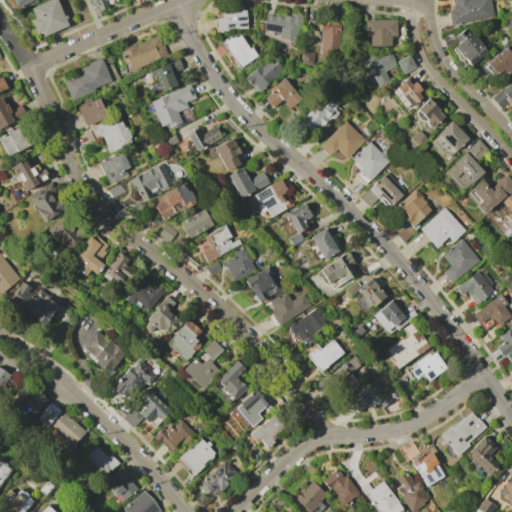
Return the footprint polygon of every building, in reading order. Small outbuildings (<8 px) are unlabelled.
[(12,0),(16,8),(33,0),(12,0)] [(34,18),(30,8),(47,0),(55,0),(62,16),(65,15),(66,18),(64,19),(66,25),(42,36),(40,31),(35,33),(29,20),(34,18)] [(118,0),(114,2),(113,0),(104,0),(107,6),(98,10),(94,1),(91,3),(89,0),(118,0)] [(452,10),(451,6),(454,5),(452,0),(489,0),(493,16),(450,25),(447,11),(452,10)] [(215,18),(215,14),(219,14),(219,6),(241,5),(241,10),(245,10),(245,29),(226,29),(226,31),(222,31),(222,33),(219,33),(219,31),(214,32),(214,18),(215,18)] [(264,13),(289,16),(289,13),(301,15),(300,26),(296,25),(294,40),(278,37),(279,31),(262,29),(264,13)] [(395,19),(396,35),(390,35),(390,45),(369,45),(369,36),(365,36),(365,20),(395,19)] [(318,20),(339,21),(336,56),(319,54),(321,31),(318,31),(318,20)] [(464,28),(467,33),(470,31),(486,51),(468,65),(455,47),(457,46),(455,43),(457,41),(454,36),(464,28)] [(224,39),(223,38),(225,37),(225,39),(229,36),(230,38),(234,36),(234,37),(239,34),(248,48),(251,47),(256,56),(238,67),(221,41),(224,39)] [(133,42),(134,44),(158,35),(167,57),(152,63),(152,61),(131,70),(127,62),(124,63),(118,49),(133,42)] [(504,46),(511,56),(511,60),(508,64),(511,69),(506,74),(501,69),(495,74),(485,62),(504,46)] [(301,51),(312,52),(312,65),(300,64),(301,51)] [(373,54),(376,59),(389,52),(395,64),(382,71),(389,82),(378,88),(370,73),(369,74),(364,65),(365,65),(362,60),(373,54)] [(407,55),(414,66),(402,73),(395,62),(407,55)] [(271,56),(278,65),(279,64),(283,69),(262,86),(263,87),(259,90),(252,82),(250,84),(244,77),(271,56)] [(81,73),(79,68),(87,64),(86,62),(99,57),(99,59),(101,59),(110,81),(93,88),(94,90),(70,100),(62,81),(81,73)] [(178,58),(181,68),(170,72),(175,85),(160,91),(151,69),(178,58)] [(270,93),(269,91),(270,90),(269,89),(283,77),(300,98),(288,107),(282,99),(272,107),(264,98),(270,93)] [(397,84),(398,85),(405,78),(411,84),(414,81),(421,89),(417,93),(420,97),(410,106),(393,87),(397,84)] [(511,79),(511,107),(508,102),(500,108),(491,97),(511,79)] [(189,84),(194,97),(184,102),(186,107),(176,111),(180,122),(168,127),(166,123),(160,126),(149,101),(189,84)] [(310,137),(295,125),(313,104),(319,110),(332,95),(340,103),(335,109),(338,112),(330,121),(327,119),(310,137)] [(0,97),(4,104),(6,103),(10,110),(20,105),(25,115),(0,127),(0,97)] [(84,104),(82,100),(89,97),(90,101),(97,98),(106,116),(85,126),(77,107),(84,104)] [(428,98),(438,108),(436,110),(442,116),(429,129),(413,112),(428,98)] [(109,120),(111,124),(120,120),(123,127),(125,126),(129,137),(128,137),(130,142),(110,151),(110,150),(108,151),(101,136),(99,137),(95,127),(109,120)] [(322,144),(321,143),(344,120),(358,135),(363,129),(369,135),(345,158),(335,148),(328,155),(320,146),(322,144)] [(450,120),(467,138),(454,151),(436,133),(450,120)] [(0,135),(19,126),(28,143),(7,155),(0,141),(0,135)] [(197,126),(201,133),(214,126),(220,136),(195,150),(185,133),(197,126)] [(418,130),(426,139),(418,147),(410,138),(418,130)] [(172,131),(176,141),(160,149),(155,139),(172,131)] [(232,138),(238,153),(234,155),(238,164),(224,170),(222,164),(210,169),(207,160),(208,159),(204,150),(232,138)] [(478,140),(487,150),(473,162),(482,171),(459,192),(442,173),(478,140)] [(368,141),(379,152),(386,145),(392,151),(385,158),(387,160),(363,184),(354,175),(359,170),(353,164),(355,163),(350,159),(368,141)] [(113,154),(114,156),(121,152),(128,167),(124,169),(127,175),(111,183),(109,179),(106,180),(97,162),(113,154)] [(22,159),(27,168),(35,164),(39,170),(43,168),(48,176),(24,191),(18,181),(17,182),(14,177),(15,176),(9,167),(22,159)] [(159,164),(169,184),(159,190),(158,188),(148,193),(149,195),(140,200),(129,179),(159,164)] [(242,167),(248,179),(262,172),(267,183),(238,198),(227,175),(242,167)] [(385,172),(404,191),(389,205),(382,198),(380,201),(376,197),(367,206),(358,197),(385,172)] [(480,180),(489,189),(505,175),(511,183),(511,187),(482,214),(465,193),(480,180)] [(279,178),(285,189),(283,190),(292,204),(269,217),(260,202),(250,208),(245,199),(279,178)] [(50,181),(55,187),(49,191),(55,200),(57,198),(64,207),(44,221),(27,197),(50,181)] [(157,204),(154,197),(173,187),(174,188),(181,184),(183,187),(184,186),(186,191),(188,190),(195,202),(161,220),(154,206),(157,204)] [(414,188),(421,197),(420,198),(425,203),(424,204),(429,209),(415,222),(418,225),(413,229),(393,208),(414,188)] [(511,192),(511,193),(511,222),(511,221),(509,222),(504,216),(511,211),(506,205),(504,206),(500,201),(511,192)] [(303,203),(310,216),(302,220),(306,227),(298,231),(302,239),(291,245),(287,237),(295,232),(285,213),(303,203)] [(443,207),(463,230),(451,241),(447,236),(434,247),(418,229),(443,207)] [(203,208),(212,225),(187,238),(178,222),(203,208)] [(49,224),(51,225),(61,215),(74,229),(77,226),(84,233),(66,250),(45,228),(49,224)] [(165,223),(175,231),(167,241),(157,233),(165,223)] [(208,247),(202,236),(223,224),(230,236),(225,238),(227,241),(228,240),(230,242),(237,239),(239,243),(205,262),(199,251),(208,247)] [(404,226),(411,233),(402,242),(395,234),(404,226)] [(323,228),(337,250),(322,259),(309,237),(323,228)] [(76,258),(73,255),(92,232),(107,244),(102,250),(105,252),(98,261),(103,265),(95,274),(89,269),(85,275),(71,264),(76,258)] [(460,239),(478,260),(450,282),(442,271),(449,266),(440,255),(460,239)] [(234,256),(232,252),(241,247),(243,250),(245,249),(251,260),(249,261),(253,269),(232,280),(223,262),(234,256)] [(117,252),(127,259),(124,264),(133,270),(127,278),(118,271),(118,272),(123,276),(118,283),(116,282),(115,284),(110,280),(111,278),(103,272),(117,252)] [(346,252),(353,262),(351,263),(351,264),(355,262),(360,270),(344,280),(341,275),(327,283),(319,269),(346,252)] [(0,253),(1,255),(0,256),(18,278),(0,292),(0,253)] [(216,261),(220,268),(208,274),(205,267),(216,261)] [(267,266),(280,287),(258,301),(250,287),(248,288),(244,280),(267,266)] [(476,271),(479,275),(482,272),(491,283),(488,286),(491,291),(475,303),(465,290),(459,295),(454,287),(476,271)] [(128,294),(125,291),(136,278),(149,288),(150,286),(153,288),(156,284),(163,290),(147,310),(139,303),(138,305),(134,301),(131,304),(125,299),(128,294)] [(353,281),(358,287),(369,278),(384,296),(371,306),(357,289),(349,296),(343,289),(353,281)] [(21,282),(36,291),(38,289),(49,297),(48,300),(56,305),(44,325),(8,302),(21,282)] [(284,291),(290,301),(301,293),(309,305),(278,325),(270,313),(274,310),(268,301),(284,291)] [(499,294),(506,303),(502,306),(509,316),(496,325),(491,317),(489,318),(487,316),(477,323),(471,314),(499,294)] [(147,321),(145,319),(165,295),(174,302),(166,311),(170,315),(171,314),(178,320),(167,333),(159,327),(157,329),(153,326),(148,332),(143,327),(147,321)] [(362,311),(370,307),(365,297),(357,301),(362,311)] [(390,300),(407,320),(395,329),(392,325),(384,331),(371,315),(390,300)] [(313,309),(324,325),(310,334),(313,339),(307,343),(304,339),(300,342),(294,333),(291,335),(285,327),(313,309)] [(167,345),(171,342),(169,339),(187,320),(199,331),(193,337),(199,343),(183,361),(176,355),(174,357),(167,351),(170,348),(167,345)] [(400,339),(399,338),(405,333),(401,328),(412,321),(417,329),(414,331),(417,336),(419,334),(428,346),(396,368),(383,350),(400,339)] [(502,342),(498,336),(511,326),(511,358),(510,355),(506,357),(504,353),(501,355),(495,347),(502,342)] [(93,329),(123,352),(107,372),(94,362),(95,361),(92,359),(94,357),(80,346),(93,329)] [(314,349),(311,346),(315,342),(320,349),(332,339),(342,353),(326,365),(327,366),(319,372),(306,355),(314,349)] [(193,358),(199,364),(207,356),(200,350),(211,340),(221,350),(209,361),(218,371),(201,388),(182,369),(193,358)] [(405,369),(427,353),(428,355),(433,352),(445,367),(427,380),(421,372),(413,377),(408,371),(407,372),(405,369)] [(354,355),(361,363),(350,372),(359,384),(345,395),(329,374),(354,355)] [(235,360),(243,369),(235,377),(245,388),(232,401),(220,388),(222,387),(215,380),(235,360)] [(116,382),(115,381),(117,379),(118,380),(129,367),(131,369),(137,361),(154,375),(147,384),(143,381),(131,395),(127,391),(123,397),(112,388),(116,382)] [(0,368),(9,374),(7,377),(16,384),(2,404),(0,402),(0,368)] [(46,399),(30,413),(13,393),(28,380),(46,399)] [(373,380),(390,400),(380,408),(377,403),(371,408),(368,404),(357,413),(347,401),(373,380)] [(230,408),(256,387),(269,402),(256,413),(260,418),(247,428),(230,408)] [(145,406),(140,401),(149,392),(169,411),(160,420),(154,415),(147,422),(138,413),(145,406)] [(50,402),(59,411),(45,427),(35,418),(50,402)] [(131,428),(121,418),(131,408),(141,417),(131,428)] [(278,411),(288,423),(273,434),(275,437),(271,440),(272,442),(265,447),(260,440),(252,446),(244,436),(278,411)] [(51,425),(50,424),(60,414),(61,415),(63,412),(84,431),(71,446),(50,427),(51,425)] [(450,425),(452,427),(470,412),(476,419),(477,417),(485,427),(465,443),(468,446),(456,456),(438,435),(450,425)] [(162,426),(165,428),(168,425),(170,427),(179,419),(193,434),(182,445),(179,442),(170,450),(169,450),(168,451),(159,441),(158,443),(152,436),(162,426)] [(483,435),(495,447),(490,452),(499,462),(494,467),(496,468),(494,470),(493,469),(488,474),(469,456),(471,454),(468,451),(483,435)] [(199,437),(205,443),(207,441),(210,444),(208,447),(213,453),(201,464),(203,466),(194,474),(188,468),(185,471),(174,460),(199,437)] [(402,445),(403,446),(410,441),(418,453),(404,461),(397,449),(402,445)] [(95,445),(107,457),(109,454),(117,463),(104,476),(99,471),(98,472),(83,458),(95,445)] [(420,454),(421,456),(430,451),(436,463),(435,463),(442,476),(425,486),(415,469),(414,470),(409,461),(420,454)] [(0,460),(11,469),(0,484),(0,460)] [(202,484),(200,482),(222,461),(225,464),(226,463),(234,471),(233,472),(236,475),(233,478),(233,479),(230,482),(229,482),(220,491),(218,489),(213,495),(208,491),(205,494),(199,487),(202,484)] [(308,464),(316,473),(311,477),(303,468),(308,464)] [(121,466),(128,475),(125,476),(136,489),(119,503),(114,497),(115,496),(108,488),(110,486),(104,479),(121,466)] [(336,468),(341,476),(344,474),(357,493),(341,505),(335,496),(336,495),(330,486),(328,488),(321,479),(336,468)] [(502,484),(511,472),(511,503),(502,496),(506,491),(503,489),(501,489),(500,485),(502,484)] [(403,473),(404,476),(407,474),(413,484),(417,481),(427,498),(422,501),(423,503),(410,511),(399,494),(401,493),(400,492),(398,493),(396,488),(400,486),(395,478),(403,473)] [(299,491),(298,490),(301,487),(303,488),(311,480),(325,494),(318,500),(324,505),(317,511),(309,511),(294,497),(299,491)] [(381,480),(403,509),(399,511),(382,511),(366,492),(381,480)] [(46,481),(52,487),(44,495),(38,489),(46,481)] [(0,497),(8,489),(14,494),(19,489),(22,492),(23,491),(27,494),(26,495),(32,501),(21,511),(1,511),(0,511),(0,497)] [(142,490),(159,510),(156,511),(124,511),(121,508),(142,490)] [(483,498),(494,506),(489,511),(481,511),(476,508),(483,498)] [(53,511),(44,503),(35,511),(53,511)]
